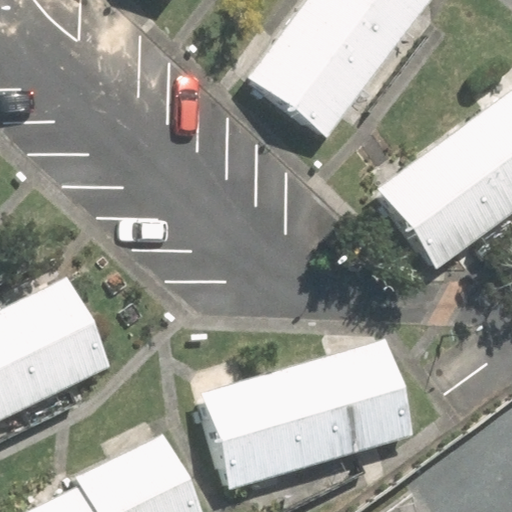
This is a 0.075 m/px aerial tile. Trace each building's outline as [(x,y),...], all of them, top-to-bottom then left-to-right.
[(290,0),(230,78),(310,140),(417,0),(290,0)] [(511,208),(511,89),(367,186),(426,273),(511,208)] [(0,413),(94,367),(53,279),(0,305),(0,413)] [(186,390),(211,486),(397,436),(371,341),(186,390)] [(66,493),(25,511),(192,511),(153,431),(58,476),(66,493)]
